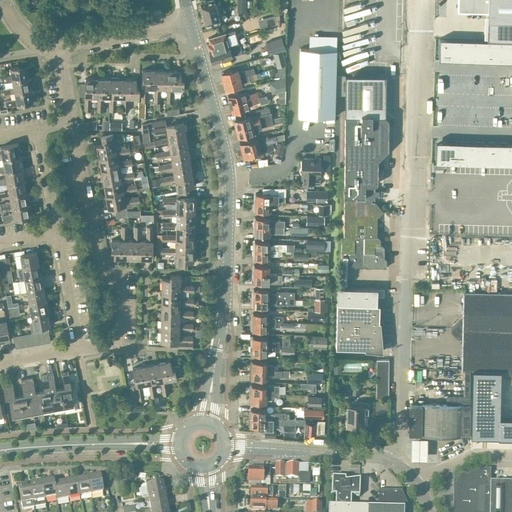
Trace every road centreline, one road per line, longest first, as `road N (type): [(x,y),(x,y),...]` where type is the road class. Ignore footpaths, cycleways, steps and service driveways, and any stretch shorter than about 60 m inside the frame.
road 1 (unclassified): [(391,462),(401,420),(421,14)]
road 2 (tertiary): [(205,422),(227,272),(229,178),(190,23)]
road 3 (residential): [(79,351),(116,348),(117,280),(102,276),(72,122)]
road 4 (tertiary): [(0,452),(179,444)]
road 5 (residential): [(58,48),(190,23)]
road 6 (residential): [(79,351),(56,232)]
